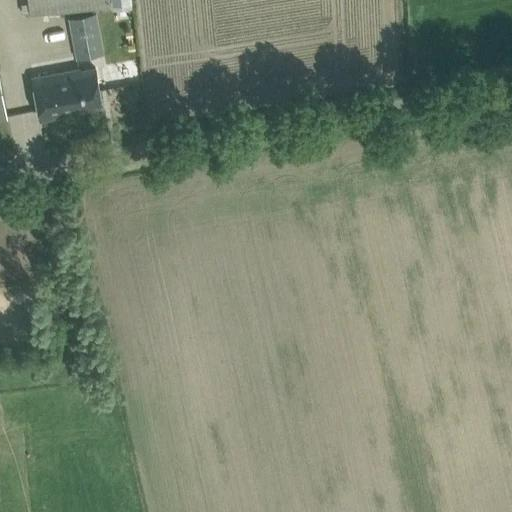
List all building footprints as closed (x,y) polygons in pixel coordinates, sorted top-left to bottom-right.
[(31,0),(33,13),(114,4),(113,0),(31,0)] [(132,0),(113,0),(114,4),(115,8),(133,6),(132,0)] [(70,18),(78,57),(104,52),(96,12),(70,18)] [(34,76),(37,98),(41,117),(78,110),(77,105),(102,100),(98,80),(96,67),(80,70),(80,68),(34,76)] [(0,69),(0,117),(8,115),(0,69)]
